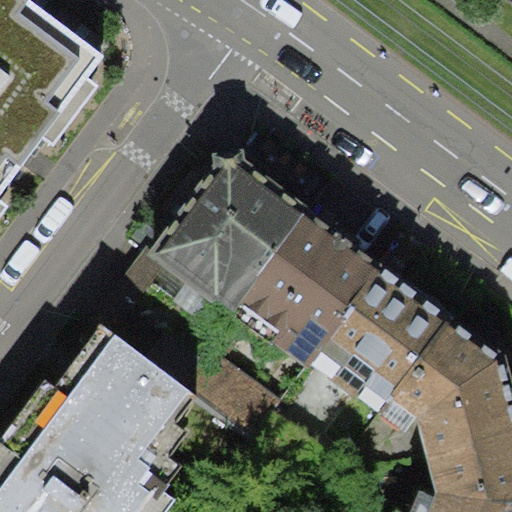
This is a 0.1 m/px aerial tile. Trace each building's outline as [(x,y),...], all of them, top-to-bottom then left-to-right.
[(0,0),(0,188),(47,125),(52,118),(62,126),(80,103),(70,95),(93,63),(9,0),(0,0)] [(211,162),(212,173),(140,269),(94,331),(172,390),(200,352),(224,321),(301,217),(250,179),(237,169),(235,159),(211,162)] [(329,238),(301,217),(224,321),(265,351),(270,344),(303,369),(316,352),(375,273),(329,238)] [(400,292),(375,273),(316,352),(335,366),(326,378),(353,399),(362,387),(384,403),(387,400),(444,324),(400,292)] [(496,363),(444,324),(387,400),(416,422),(426,460),(511,436),(511,423),(500,379),(496,363)] [(56,381),(26,421),(16,414),(3,431),(110,511),(145,511),(158,495),(146,486),(165,462),(153,453),(190,403),(172,390),(94,331),(56,381)] [(190,403),(246,445),(260,426),(274,407),(200,352),(172,390),(190,403)] [(301,456),(260,426),(246,445),(228,469),(285,511),(302,511),(329,477),(314,466),(321,458),(307,448),(301,456)] [(0,511),(110,511),(3,431),(0,435),(0,511)] [(511,511),(511,436),(426,460),(436,497),(428,511),(511,511)]
